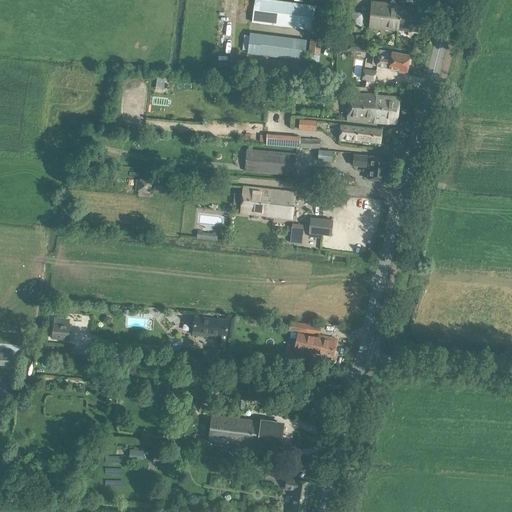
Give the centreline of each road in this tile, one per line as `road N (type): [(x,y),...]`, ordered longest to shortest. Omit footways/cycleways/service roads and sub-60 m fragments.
road 1 (secondary): [(364,360),(457,0)]
road 2 (residential): [(357,381),(61,351)]
road 3 (unclassified): [(511,371),(364,360)]
road 4 (unknown): [(406,200),(261,184)]
road 5 (secondary): [(325,511),(357,381)]
